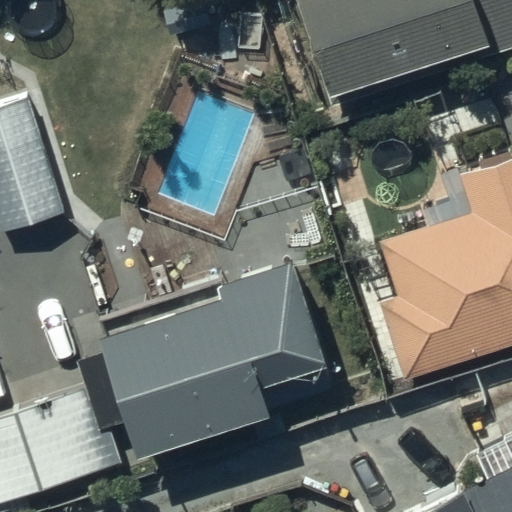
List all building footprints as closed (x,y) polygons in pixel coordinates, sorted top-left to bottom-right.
[(511,0),(290,0),(323,100),(511,38),(511,0)] [(25,88),(0,95),(0,224),(61,206),(25,88)] [(372,293),(397,372),(511,335),(511,146),(451,166),(464,205),(375,233),(392,287),(372,293)] [(0,406),(0,495),(130,455),(127,444),(328,382),(285,244),(205,268),(209,282),(85,320),(102,375),(0,406)] [(511,511),(511,429),(471,451),(480,470),(454,484),(449,474),(375,511),(511,511)]
